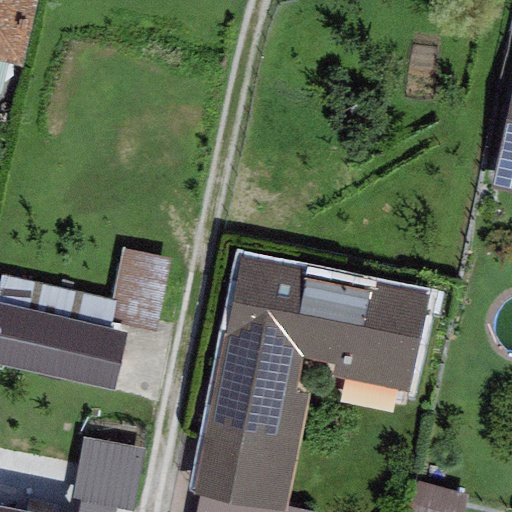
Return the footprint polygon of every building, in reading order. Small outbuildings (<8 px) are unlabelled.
[(0,0),(0,51),(21,56),(33,0),(0,0)] [(511,70),(487,179),(511,184),(511,70)] [(170,252),(122,241),(105,314),(126,319),(154,325),(170,252)] [(426,284),(240,249),(193,482),(199,483),(284,502),(285,497),(308,386),(293,382),(299,345),(333,351),(329,366),(405,383),(426,284)] [(0,291),(0,352),(114,377),(126,319),(105,314),(0,291)] [(143,441),(82,430),(70,492),(81,493),(115,500),(131,503),(143,441)] [(427,481),(421,511),(470,511),(475,490),(427,481)] [(312,511),(314,503),(285,497),(284,502),(199,483),(191,511),(312,511)] [(0,486),(0,511),(90,511),(92,505),(79,502),(0,486)] [(81,493),(79,502),(92,505),(90,511),(113,511),(115,500),(81,493)]
